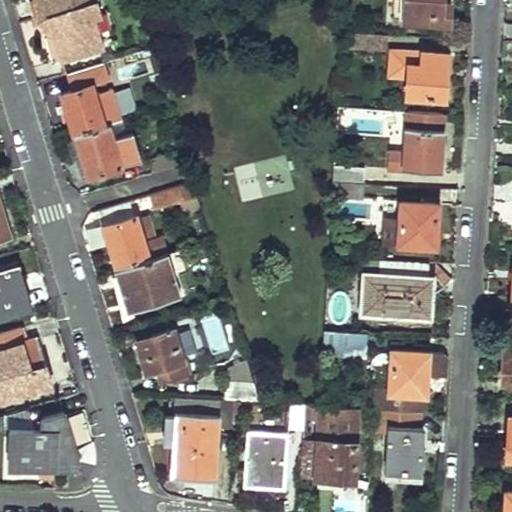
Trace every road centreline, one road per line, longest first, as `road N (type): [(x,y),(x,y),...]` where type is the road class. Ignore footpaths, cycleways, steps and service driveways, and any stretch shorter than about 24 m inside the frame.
road 1 (residential): [(460,511),(492,0)]
road 2 (residential): [(0,43),(135,506)]
road 3 (residential): [(0,500),(135,506)]
